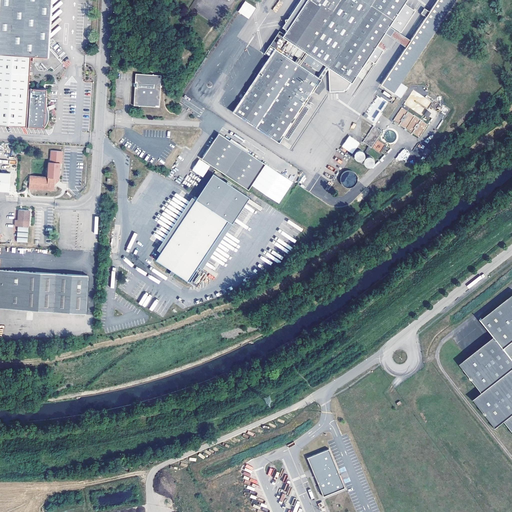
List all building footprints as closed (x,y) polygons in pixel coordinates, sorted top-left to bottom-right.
[(0,0),(0,72),(31,74),(32,56),(33,57),(33,62),(42,62),(48,69),(52,67),(54,69),(63,62),(50,48),(48,49),(44,45),(49,41),(44,36),(50,33),(45,28),(50,24),(46,19),(51,16),(46,11),(51,8),(47,3),(50,0),(0,0)] [(194,0),(190,8),(192,10),(198,0),(194,0)] [(237,12),(249,19),(256,8),(245,0),(237,12)] [(300,0),(282,28),(287,31),(307,0),(300,0)] [(307,0),(287,31),(282,38),(283,38),(286,40),(288,42),(284,49),(319,71),(323,65),(352,83),(356,77),(363,67),(385,33),(390,26),(407,0),(307,0)] [(437,0),(411,40),(406,47),(381,85),(400,97),(407,86),(401,82),(455,0),(437,0)] [(385,33),(390,37),(395,29),(390,26),(385,33)] [(395,29),(390,37),(406,47),(411,40),(395,29)] [(62,46),(59,48),(58,45),(54,47),(58,56),(61,55),(62,59),(67,57),(62,46)] [(275,49),(233,112),(279,143),(284,136),(304,105),(321,79),(275,49)] [(356,77),(352,83),(373,97),(381,85),(384,81),(363,67),(356,77)] [(0,124),(46,127),(46,126),(47,126),(47,123),(48,118),(48,113),(48,105),(48,102),(48,97),(48,89),(30,88),(31,74),(0,72),(0,124)] [(134,87),(135,87),(134,105),(160,106),(162,74),(136,73),(136,82),(134,82),(134,87)] [(309,108),(304,105),(284,136),(289,140),(309,108)] [(393,121),(419,137),(427,124),(401,108),(393,121)] [(382,132),(374,126),(363,142),(369,146),(364,153),(367,157),(369,157),(368,153),(372,148),(380,153),(385,145),(377,140),(382,132)] [(383,135),(389,144),(398,138),(392,130),(383,135)] [(201,159),(248,190),(265,164),(218,133),(201,159)] [(341,146),(352,154),(360,143),(350,135),(341,146)] [(405,148),(399,154),(404,160),(410,154),(405,148)] [(62,151),(52,150),(51,162),(49,162),(48,177),(31,177),(30,190),(55,191),(56,185),(59,180),(59,178),(60,171),(60,162),(62,162),(62,151)] [(354,155),(359,161),(365,156),(360,150),(354,155)] [(198,159),(192,171),(204,177),(210,165),(198,159)] [(339,176),(345,188),(358,182),(351,170),(339,176)] [(160,246),(153,257),(171,269),(169,273),(172,275),(174,272),(194,285),(204,269),(198,265),(245,194),(211,171),(194,195),(191,193),(157,244),(160,246)] [(11,174),(0,172),(0,190),(10,192),(11,174)] [(30,221),(30,211),(20,211),(19,221),(30,221)] [(88,275),(0,269),(0,307),(86,313),(88,275)] [(511,296),(482,319),(496,336),(461,363),(484,392),(475,399),(498,427),(506,421),(511,428),(511,296)] [(346,488),(330,448),(309,457),(324,496),(346,488)]
